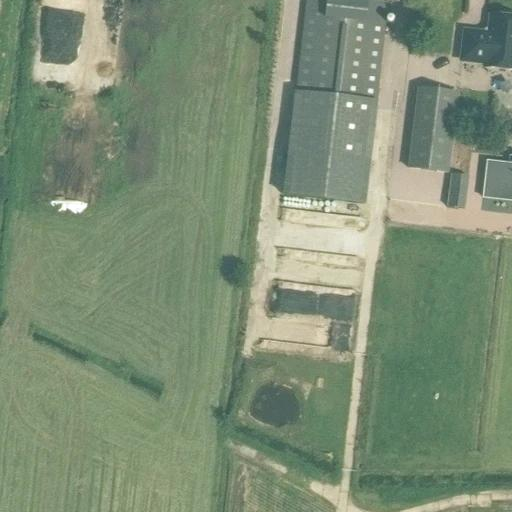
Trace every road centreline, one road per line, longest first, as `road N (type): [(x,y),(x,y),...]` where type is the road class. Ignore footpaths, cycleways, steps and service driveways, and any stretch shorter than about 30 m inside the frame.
road 1 (track): [(360,511),(342,494),(366,230)]
road 2 (track): [(511,495),(392,511)]
